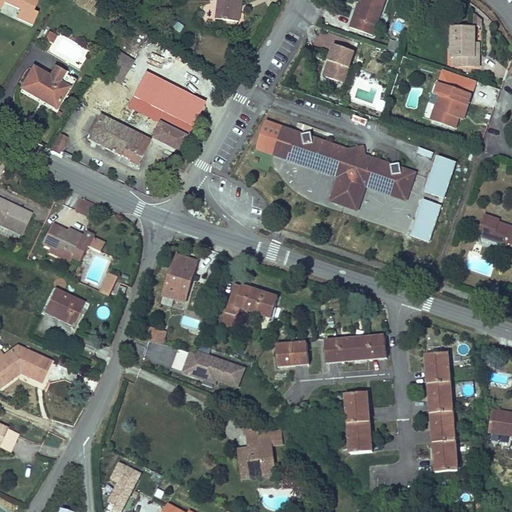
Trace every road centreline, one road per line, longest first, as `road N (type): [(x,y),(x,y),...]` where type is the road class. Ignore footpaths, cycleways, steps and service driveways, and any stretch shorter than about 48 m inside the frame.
road 1 (secondary): [(238,241),(511,331)]
road 2 (residential): [(77,441),(111,373),(165,217)]
road 3 (tertiary): [(300,0),(197,173)]
road 4 (unknown): [(246,91),(427,159)]
road 5 (secondary): [(0,142),(165,217)]
